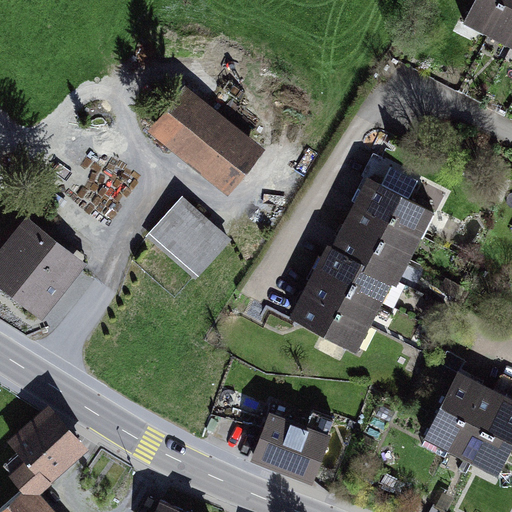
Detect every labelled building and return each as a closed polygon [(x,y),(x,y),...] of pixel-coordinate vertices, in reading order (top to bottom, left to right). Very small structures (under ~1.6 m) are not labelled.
[(511,0),(472,0),(463,19),(511,43),(511,0)] [(265,146),(185,82),(147,128),(228,192),(265,146)] [(383,181),(367,173),(332,242),(327,239),(290,313),(358,347),(392,279),(398,282),(436,207),(412,195),(419,180),(391,165),(383,181)] [(233,237),(183,194),(146,236),(196,279),(233,237)] [(26,211),(0,244),(0,283),(43,317),(87,259),(26,211)] [(511,445),(511,393),(459,367),(424,435),(498,473),(511,445)] [(90,446),(49,401),(8,438),(26,456),(49,483),(90,446)] [(331,429),(269,406),(249,458),(311,482),(331,429)] [(49,483),(26,456),(8,471),(22,487),(24,489),(40,491),(49,483)] [(59,511),(40,491),(24,489),(22,487),(0,506),(0,511),(59,511)] [(198,511),(160,495),(152,511),(198,511)]
